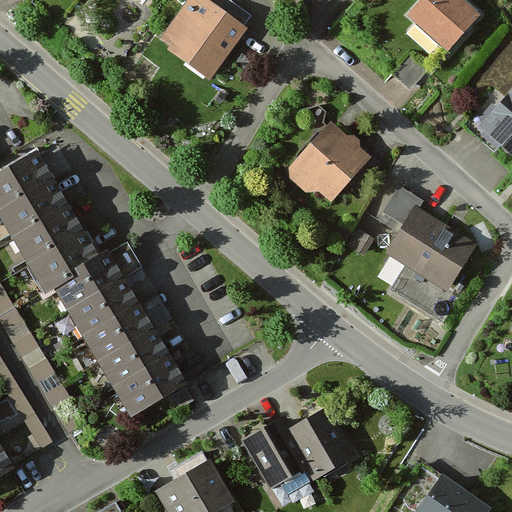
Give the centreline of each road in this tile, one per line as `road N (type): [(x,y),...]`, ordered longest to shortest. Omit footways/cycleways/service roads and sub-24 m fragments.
road 1 (residential): [(194,205),(273,81),(302,61),(336,71),(511,230)]
road 2 (residential): [(83,482),(288,368),(328,325)]
road 3 (residential): [(0,40),(194,205)]
road 4 (residential): [(194,205),(328,325)]
road 5 (residential): [(511,249),(427,397)]
road 6 (residential): [(0,340),(83,482)]
road 7 (residential): [(328,325),(427,397)]
